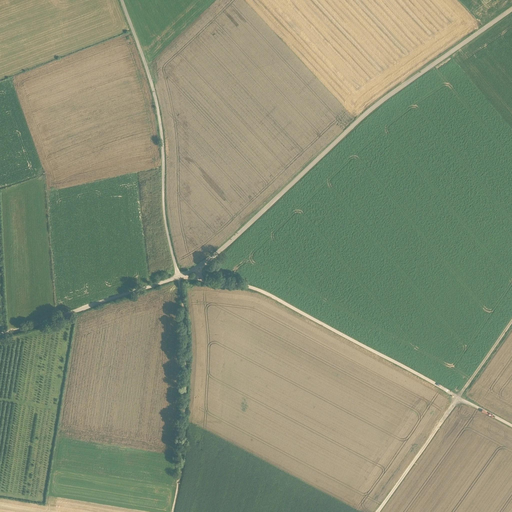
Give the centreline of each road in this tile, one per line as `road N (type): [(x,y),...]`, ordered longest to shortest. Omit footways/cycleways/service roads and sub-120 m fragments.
road 1 (unclassified): [(178,276),(220,250),(361,116),(511,9)]
road 2 (track): [(457,398),(251,286),(178,276)]
road 3 (unclassified): [(178,276),(162,209),(157,108),(120,0)]
road 4 (track): [(172,511),(185,381),(178,276)]
road 5 (unclassified): [(0,334),(178,276)]
road 6 (track): [(377,511),(457,398)]
